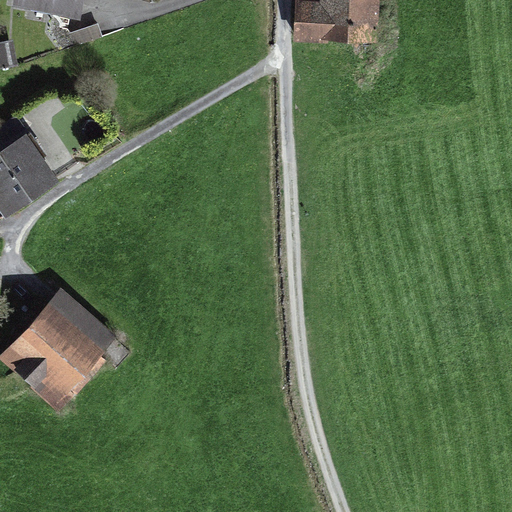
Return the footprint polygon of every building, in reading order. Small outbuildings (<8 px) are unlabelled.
[(80,0),(12,0),(78,12),(80,0)] [(298,0),(297,38),(374,42),(376,0),(298,0)] [(98,22),(69,33),(75,47),(103,37),(98,22)] [(0,41),(0,66),(18,63),(12,38),(0,41)] [(0,158),(0,221),(1,224),(50,191),(19,145),(0,158)] [(112,339),(62,293),(4,357),(54,402),(112,339)]
